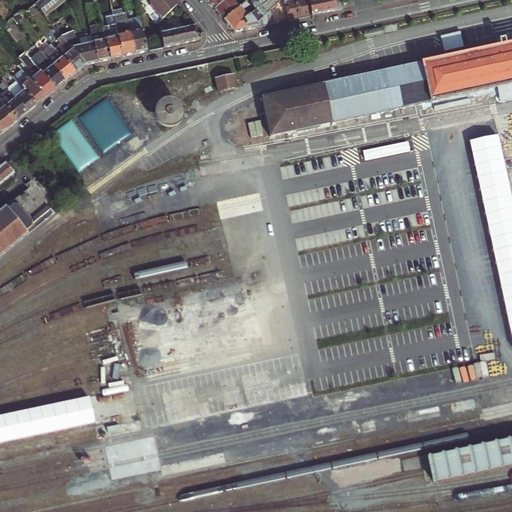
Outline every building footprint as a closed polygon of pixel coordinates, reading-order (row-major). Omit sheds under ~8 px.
[(58,0),(35,0),(45,11),(58,0)] [(155,0),(165,11),(178,0),(155,0)] [(219,0),(213,5),(217,10),(223,17),(243,0),(219,0)] [(246,26),(244,16),(263,0),(243,0),(223,17),(233,29),(242,27),(246,26)] [(263,0),(244,16),(246,26),(254,25),(257,24),(257,20),(277,0),(276,0),(263,0)] [(296,0),(285,0),(290,17),(293,16),(311,13),(308,0),(297,0),(296,0)] [(308,0),(311,13),(324,10),(335,7),(333,0),(308,0)] [(127,17),(125,8),(113,10),(115,19),(127,17)] [(118,53),(122,52),(115,19),(113,10),(106,11),(108,21),(103,22),(110,55),(118,53)] [(134,50),(141,49),(147,47),(140,15),(127,17),(134,50)] [(134,50),(127,17),(115,19),(122,52),(127,51),(134,50)] [(91,28),(97,58),(104,56),(110,55),(103,22),(102,20),(90,22),(91,28)] [(200,36),(203,31),(195,22),(176,26),(175,23),(171,24),(171,27),(168,27),(167,22),(159,23),(163,44),(185,39),(200,36)] [(91,28),(84,29),(85,34),(86,40),(78,42),(76,36),(73,26),(63,34),(65,36),(85,60),(93,58),(97,58),(91,28)] [(55,44),(75,68),(82,63),(85,60),(65,36),(55,44)] [(55,44),(51,39),(41,47),(45,52),(55,44)] [(71,71),(75,68),(55,44),(45,52),(65,76),(71,71)] [(511,44),(259,96),(268,135),(511,84),(511,44)] [(62,79),(65,76),(45,52),(41,47),(40,45),(29,54),(54,85),(62,79)] [(51,88),(54,85),(29,54),(24,47),(20,50),(31,64),(35,65),(38,69),(30,75),(45,93),(51,88)] [(12,72),(15,76),(35,100),(42,95),(45,93),(30,75),(21,64),(12,72)] [(201,79),(209,77),(206,68),(198,70),(201,79)] [(191,84),(200,82),(198,70),(155,79),(158,93),(166,91),(169,105),(178,103),(194,100),(191,84)] [(231,72),(212,75),(215,89),(234,85),(231,72)] [(3,73),(1,74),(7,82),(27,107),(32,103),(35,100),(15,76),(9,81),(3,73)] [(2,86),(6,92),(2,95),(17,115),(24,109),(27,107),(7,82),(2,86)] [(14,117),(17,115),(2,95),(0,96),(0,112),(8,122),(14,117)] [(511,113),(496,117),(511,193),(511,431),(426,449),(430,471),(431,476),(434,475),(511,459),(511,113)] [(0,161),(0,179),(12,171),(2,159),(0,161)] [(5,198),(0,202),(0,248),(53,206),(49,201),(24,221),(5,198)] [(236,378),(221,381),(225,409),(235,407),(236,413),(241,412),(236,378)] [(259,379),(244,380),(245,398),(260,397),(259,379)]
